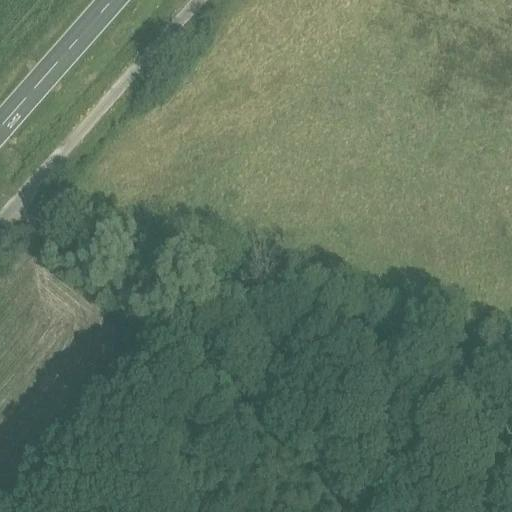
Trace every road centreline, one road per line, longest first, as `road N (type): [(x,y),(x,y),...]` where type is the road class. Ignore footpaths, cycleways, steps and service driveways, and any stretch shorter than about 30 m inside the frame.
road 1 (unclassified): [(201,0),(0,227)]
road 2 (track): [(223,362),(14,211)]
road 3 (primary): [(110,0),(0,125)]
